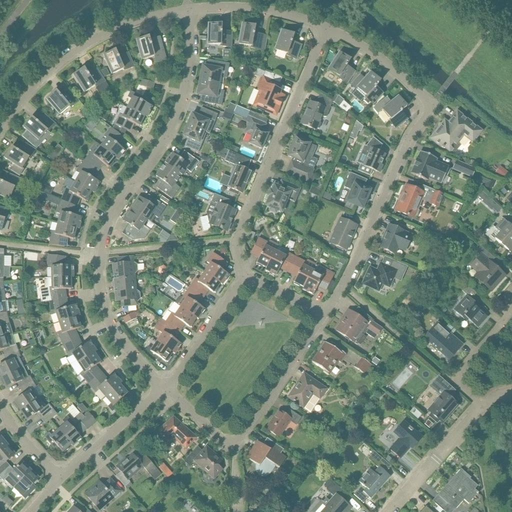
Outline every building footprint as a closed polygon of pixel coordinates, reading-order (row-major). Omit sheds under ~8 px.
[(231,47),(231,32),(222,32),(221,31),(221,25),(208,24),(207,45),(220,45),(220,47),(231,47)] [(240,38),(238,44),(251,47),(250,48),(261,50),(264,51),(267,36),(264,36),(254,34),(254,33),(255,27),(242,24),(240,38)] [(281,31),(275,50),(286,54),(286,56),(296,60),(301,45),(292,42),(292,41),(294,35),(281,31)] [(149,37),(136,40),(141,60),(154,57),(155,63),(166,60),(160,41),(151,44),(151,43),(150,43),(149,37)] [(115,50),(103,56),(111,74),(123,69),(124,71),(133,67),(127,53),(121,56),(122,58),(120,59),(118,56),(115,50)] [(346,84),(355,72),(347,66),(347,65),(350,60),(339,53),(328,70),(338,77),(337,78),(346,84)] [(200,72),(199,80),(218,84),(219,77),(226,78),(229,64),(210,61),(209,68),(203,67),(202,72),(200,72)] [(94,86),(100,95),(109,89),(105,82),(97,69),(88,74),(87,74),(84,69),(73,76),(84,93),(94,86)] [(109,75),(106,69),(100,72),(104,77),(109,75)] [(370,102),(373,105),(383,94),(376,87),(376,86),(380,81),(370,73),(364,79),(360,75),(351,85),(356,90),(357,88),(366,96),(363,100),(368,104),(370,102)] [(257,97),(253,106),(263,110),(276,116),(280,107),(282,101),(285,96),(282,94),(278,93),(279,91),(277,90),(280,84),(263,77),(262,79),(257,90),(259,91),(257,97)] [(152,89),(154,83),(142,80),(140,86),(152,89)] [(217,91),(218,84),(199,80),(197,89),(199,89),(198,94),(204,95),(202,102),(221,106),(224,92),(217,91)] [(56,91),(46,100),(59,115),(69,107),(74,114),(83,107),(68,90),(61,96),(60,96),(56,91)] [(131,99),(127,107),(147,117),(152,107),(143,102),(145,98),(142,97),(142,98),(131,92),(128,97),(131,99)] [(316,130),(316,129),(319,129),(321,124),(319,122),(321,117),(326,117),(332,102),(320,94),(319,95),(321,95),(317,105),(310,102),(306,111),(308,111),(306,116),(304,115),(301,124),(316,130)] [(344,100),(339,96),(334,103),(339,107),(344,100)] [(391,103),(382,110),(390,119),(389,121),(396,129),(407,119),(402,113),(407,108),(406,107),(398,97),(391,103)] [(115,125),(113,129),(118,134),(121,128),(122,128),(126,130),(128,131),(132,123),(134,124),(139,127),(140,126),(141,126),(144,121),(143,120),(144,116),(147,118),(147,117),(127,107),(123,115),(120,114),(115,125)] [(249,112),(236,107),(234,113),(247,118),(249,112)] [(209,134),(215,121),(218,115),(201,108),(198,116),(192,114),(187,125),(204,132),(209,134)] [(472,143),(476,138),(481,131),(457,112),(448,123),(444,120),(430,139),(443,149),(444,147),(450,152),(451,151),(453,152),(455,152),(459,147),(459,144),(457,143),(463,135),(472,143)] [(27,131),(22,137),(35,148),(39,142),(38,141),(47,132),(48,133),(55,124),(44,114),(37,122),(36,121),(36,122),(31,117),(23,127),(27,131)] [(92,118),(88,123),(95,128),(100,121),(94,117),(92,118)] [(265,141),(268,142),(270,136),(268,135),(268,134),(263,131),(266,125),(251,118),(245,132),(252,135),(248,144),(262,149),(265,141)] [(355,120),(352,128),(359,131),(361,132),(363,127),(357,122),(355,120)] [(204,132),(187,125),(182,136),(188,138),(184,147),(198,152),(204,140),(201,139),(204,132)] [(104,137),(107,139),(100,147),(118,160),(125,151),(117,145),(118,143),(123,137),(111,128),(104,137)] [(291,161),(286,173),(308,183),(309,183),(310,183),(311,183),(311,182),(312,182),(313,181),(313,180),(314,180),(314,179),(314,178),(314,177),(314,176),(313,176),(313,175),(312,175),(312,174),(311,174),(313,171),(306,168),(311,158),(315,148),(315,147),(310,145),(310,143),(295,137),(287,156),(294,159),(293,162),(291,161)] [(361,153),(357,163),(360,164),(358,171),(370,176),(372,170),(380,173),(383,166),(381,165),(385,155),(379,152),(382,145),(373,138),(366,146),(364,146),(361,153)] [(4,158),(14,165),(11,170),(19,176),(23,170),(21,169),(28,159),(29,160),(35,151),(23,142),(17,151),(17,150),(16,150),(11,147),(4,158)] [(84,161),(96,170),(101,164),(102,163),(108,168),(109,167),(110,168),(114,163),(113,162),(115,159),(118,160),(100,147),(94,154),(92,152),(84,161)] [(52,151),(47,158),(54,162),(59,155),(52,151)] [(172,154),(164,165),(180,177),(186,169),(191,173),(199,162),(184,151),(178,159),(172,154)] [(252,172),(247,170),(251,160),(228,151),(224,161),(235,166),(230,178),(231,179),(227,188),(229,188),(228,192),(238,196),(239,193),(242,194),(246,185),(247,185),(252,172)] [(429,179),(441,184),(448,167),(436,162),(437,159),(420,152),(417,159),(416,159),(413,166),(414,166),(411,174),(424,179),(428,181),(429,179)] [(205,161),(210,164),(213,159),(208,156),(207,158),(205,161)] [(84,161),(76,171),(80,174),(75,182),(94,193),(100,183),(91,177),(92,176),(96,170),(84,161)] [(456,161),(452,169),(472,178),(476,169),(456,161)] [(175,184),(180,177),(164,165),(156,176),(162,181),(157,188),(172,199),(180,188),(175,184)] [(501,178),(507,172),(501,167),(495,173),(501,178)] [(20,179),(6,173),(2,182),(1,182),(0,181),(0,196),(8,200),(14,188),(15,189),(20,179)] [(351,191),(346,202),(362,209),(363,208),(364,208),(366,206),(364,205),(370,190),(364,187),(367,180),(350,173),(344,187),(351,191)] [(489,177),(486,184),(492,187),(495,180),(489,177)] [(268,196),(270,197),(266,205),(271,207),(270,209),(271,211),(274,212),(276,212),(277,210),(281,212),(287,199),(294,202),(299,189),(281,181),(279,188),(274,186),(272,192),(270,191),(268,196)] [(61,200),(75,206),(78,199),(79,198),(86,202),(86,201),(87,202),(91,196),(89,195),(91,192),(94,193),(75,182),(70,190),(66,188),(61,200)] [(319,182),(316,188),(322,191),(325,184),(319,182)] [(395,211),(413,219),(414,217),(417,216),(419,211),(418,209),(422,199),(430,203),(430,204),(438,207),(443,194),(430,189),(428,195),(406,185),(405,186),(404,187),(402,190),(403,192),(395,211)] [(44,186),(41,192),(50,195),(51,191),(50,189),(44,186)] [(312,186),(309,193),(319,198),(322,191),(316,188),(312,186)] [(44,200),(47,201),(49,195),(39,191),(35,202),(40,204),(42,201),(44,200)] [(482,193),(477,198),(482,202),(481,203),(491,212),(492,211),(497,215),(502,210),(497,206),(482,193)] [(227,232),(236,211),(228,208),(231,201),(230,201),(225,198),(214,194),(210,204),(216,207),(215,215),(209,216),(210,230),(220,229),(227,232)] [(162,197),(160,200),(167,205),(169,202),(162,197)] [(134,206),(131,210),(147,220),(151,223),(155,217),(156,215),(159,217),(166,207),(155,199),(151,205),(144,201),(140,198),(138,200),(136,201),(133,205),(134,206)] [(57,223),(79,229),(82,218),(72,215),(72,213),(75,206),(61,200),(56,213),(60,214),(57,223)] [(9,210),(0,207),(0,231),(0,232),(4,220),(6,220),(9,210)] [(184,212),(184,211),(179,208),(176,214),(181,217),(184,212)] [(125,218),(124,221),(135,228),(128,238),(132,240),(144,239),(149,232),(145,229),(146,227),(143,226),(147,220),(131,210),(130,212),(128,212),(125,216),(125,218)] [(346,251),(351,240),(357,226),(340,218),(336,227),(335,227),(333,232),(329,244),(337,247),(336,248),(343,251),(344,250),(346,251)] [(493,241),(495,239),(510,253),(511,250),(511,231),(511,226),(503,219),(488,237),(493,241)] [(49,245),(64,247),(65,239),(66,238),(73,239),(75,239),(77,233),(75,233),(76,228),(79,229),(57,223),(55,232),(51,232),(49,245)] [(383,237),(379,248),(380,248),(394,254),(397,248),(402,250),(406,251),(413,236),(409,234),(404,232),(389,225),(383,237)] [(258,238),(251,252),(260,256),(258,258),(256,263),(257,263),(256,265),(262,268),(262,266),(266,268),(265,270),(265,271),(275,251),(267,247),(268,243),(258,238)] [(275,251),(265,271),(276,276),(280,267),(289,271),(296,257),(286,252),(284,256),(275,251)] [(210,265),(204,273),(222,285),(229,275),(222,271),(227,263),(226,262),(213,253),(207,262),(210,265)] [(51,278),(73,278),(73,266),(63,266),(62,264),(63,257),(46,255),(44,256),(44,261),(45,262),(47,263),(47,268),(51,269),(51,278)] [(480,255),(471,266),(478,272),(474,277),(491,292),(505,276),(488,261),(487,262),(480,255)] [(115,265),(113,265),(114,281),(134,279),(134,274),(136,273),(137,271),(137,265),(135,263),(133,264),(132,257),(117,259),(118,262),(115,262),(115,265)] [(296,257),(289,271),(297,275),(296,277),(294,282),(293,282),(294,283),(293,284),(299,287),(300,285),(303,287),(302,290),(303,290),(313,270),(307,268),(304,266),(306,263),(296,257)] [(370,268),(363,284),(378,291),(382,284),(389,287),(393,277),(400,280),(405,268),(393,262),(384,258),(381,265),(380,264),(377,272),(370,268)] [(313,270),(303,290),(313,295),(318,286),(326,290),(330,292),(335,284),(330,282),(334,275),(324,269),(321,275),(313,270)] [(196,278),(189,288),(202,296),(204,298),(209,290),(213,293),(214,292),(215,293),(219,288),(217,287),(220,284),(222,285),(204,273),(199,280),(196,278)] [(64,299),(63,292),(63,289),(71,289),(71,288),(72,288),(72,282),(71,282),(71,278),(73,278),(51,278),(44,278),(44,289),(38,289),(41,303),(49,301),(64,299)] [(134,279),(114,281),(113,281),(113,288),(115,288),(116,301),(121,301),(122,307),(137,305),(136,301),(138,301),(140,299),(139,293),(137,291),(135,291),(134,279)] [(178,298),(174,303),(180,307),(198,320),(205,310),(199,305),(204,298),(202,296),(189,288),(183,297),(178,298)] [(466,295),(453,310),(462,318),(467,322),(468,320),(477,328),(487,317),(477,309),(473,305),(475,303),(471,300),(466,295)] [(59,323),(80,316),(76,305),(66,308),(65,306),(64,299),(49,301),(51,314),(56,314),(59,323)] [(0,319),(8,318),(7,312),(4,301),(0,301),(0,319)] [(172,313),(165,322),(178,331),(180,332),(185,325),(190,328),(190,327),(191,328),(195,323),(194,322),(196,318),(198,320),(180,307),(175,315),(172,313)] [(340,323),(335,330),(345,337),(345,338),(348,340),(349,340),(352,342),(360,331),(361,333),(364,335),(368,329),(375,336),(381,330),(372,322),(373,321),(374,322),(374,321),(366,314),(358,307),(353,313),(348,310),(343,316),(339,322),(340,323)] [(134,313),(123,318),(125,324),(136,318),(134,313)] [(57,333),(63,345),(77,339),(74,332),(73,330),(81,328),(80,327),(82,327),(80,321),(78,321),(77,317),(80,316),(59,323),(61,331),(57,333)] [(0,338),(5,337),(12,335),(9,324),(8,318),(0,319),(0,338)] [(162,334),(156,342),(175,354),(181,344),(175,340),(180,332),(178,331),(165,322),(159,331),(162,334)] [(438,322),(424,338),(449,360),(461,347),(463,344),(455,337),(453,335),(445,328),(438,322)] [(5,337),(0,338),(0,349),(4,349),(6,355),(18,351),(12,335),(5,337)] [(78,363),(96,351),(90,342),(81,347),(80,345),(77,339),(63,345),(69,357),(73,356),(78,363)] [(148,348),(145,352),(155,359),(157,361),(159,358),(166,362),(166,361),(168,362),(171,357),(170,356),(172,353),(174,354),(175,354),(156,342),(151,350),(148,348)] [(325,342),(312,362),(324,371),(323,372),(328,376),(338,361),(340,363),(346,354),(339,349),(338,351),(325,342)] [(9,362),(0,365),(0,374),(2,378),(23,367),(19,357),(20,356),(18,351),(6,355),(9,362)] [(80,374),(88,384),(100,374),(95,369),(94,367),(100,363),(100,362),(101,361),(98,356),(96,357),(94,353),(96,352),(96,351),(78,363),(83,371),(80,374)] [(372,365),(362,358),(355,368),(365,375),(372,365)] [(408,366),(393,381),(400,388),(415,372),(408,366)] [(2,378),(0,379),(3,385),(5,384),(6,388),(19,382),(22,388),(33,382),(30,376),(28,377),(23,367),(2,378)] [(105,397),(121,383),(114,374),(106,381),(100,374),(88,384),(96,392),(99,390),(105,397)] [(296,385),(288,397),(297,404),(296,405),(300,407),(301,406),(303,408),(310,413),(320,399),(327,389),(305,375),(304,374),(296,385)] [(442,424),(452,412),(458,406),(449,398),(455,391),(438,376),(432,382),(439,387),(435,391),(440,396),(427,411),(430,414),(428,416),(437,424),(439,421),(442,424)] [(15,402),(13,403),(16,409),(19,407),(21,411),(39,398),(32,389),(36,387),(33,382),(22,388),(26,394),(14,401),(15,402)] [(121,383),(105,397),(111,405),(109,407),(112,411),(121,403),(122,403),(124,402),(121,399),(127,393),(128,392),(124,387),(123,388),(120,385),(122,383),(121,383)] [(39,398),(21,411),(27,420),(36,414),(38,412),(43,418),(52,410),(48,405),(45,407),(42,402),(39,398)] [(352,405),(347,412),(352,415),(357,408),(354,406),(352,405)] [(409,413),(417,420),(421,415),(413,408),(409,413)] [(52,410),(43,418),(47,422),(50,420),(56,415),(52,410)] [(297,424),(301,418),(289,410),(285,415),(279,410),(266,429),(278,437),(291,420),(297,424)] [(88,412),(83,416),(92,426),(96,422),(88,412)] [(83,416),(80,413),(76,417),(79,421),(74,425),(67,417),(63,421),(66,424),(58,430),(73,447),(82,439),(79,435),(80,434),(81,434),(87,429),(87,430),(92,426),(83,416)] [(167,443),(173,438),(186,449),(196,438),(173,417),(156,432),(167,443)] [(399,438),(389,449),(400,459),(410,448),(411,449),(421,438),(403,422),(393,433),(399,438)] [(73,447),(58,430),(51,437),(49,434),(45,437),(53,446),(52,447),(54,449),(57,446),(62,452),(63,452),(64,453),(69,449),(68,448),(71,445),(72,447),(73,447)] [(252,449),(246,458),(255,463),(255,465),(255,467),(255,468),(255,470),(256,471),(256,472),(257,474),(257,473),(257,474),(258,474),(258,475),(259,475),(260,476),(261,476),(262,476),(263,476),(264,476),(265,476),(266,475),(268,474),(269,472),(271,471),(272,469),(273,467),(274,465),(279,468),(286,458),(280,454),(283,450),(283,449),(267,438),(262,445),(257,441),(255,444),(252,449)] [(14,455),(7,446),(0,451),(0,474),(8,468),(4,463),(14,455)] [(192,453),(184,462),(189,467),(194,461),(214,479),(222,469),(218,465),(222,461),(206,447),(197,457),(192,453)] [(354,494),(353,495),(363,504),(368,498),(370,499),(390,477),(385,473),(391,467),(373,451),(366,458),(378,469),(374,473),(369,470),(358,482),(362,485),(361,486),(362,486),(354,495),(354,494)] [(130,482),(128,480),(143,467),(149,474),(156,468),(145,457),(139,462),(133,455),(127,460),(125,459),(116,467),(120,472),(115,476),(124,487),(130,482)] [(13,488),(17,483),(30,471),(28,469),(29,468),(24,463),(23,464),(21,462),(12,472),(8,468),(0,474),(0,477),(3,481),(4,480),(13,488)] [(168,469),(164,473),(168,478),(172,474),(168,469)] [(438,497),(433,502),(444,511),(452,511),(464,500),(468,504),(478,493),(474,489),(477,486),(469,479),(470,478),(460,469),(455,475),(447,484),(437,495),(438,497)] [(17,483),(14,486),(25,497),(32,491),(31,490),(34,487),(32,485),(34,483),(35,484),(38,481),(37,480),(38,479),(30,471),(17,483)] [(99,510),(105,505),(113,498),(115,499),(121,494),(119,493),(121,491),(110,479),(103,486),(99,482),(85,494),(99,510)] [(346,511),(350,508),(343,502),(348,496),(329,479),(324,485),(327,488),(326,489),(334,497),(330,502),(326,499),(322,502),(321,501),(310,511),(346,511)] [(0,507),(5,511),(9,507),(0,498),(0,507)]
